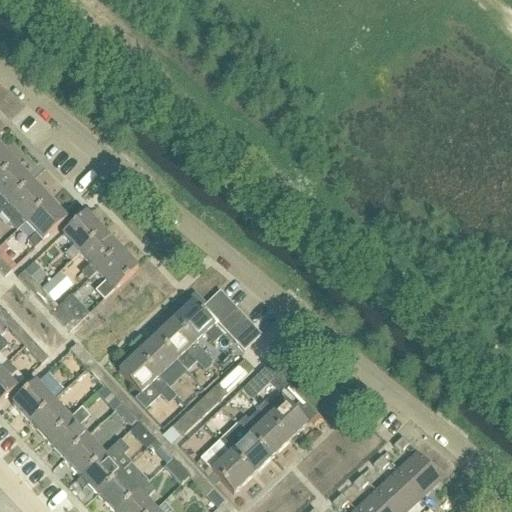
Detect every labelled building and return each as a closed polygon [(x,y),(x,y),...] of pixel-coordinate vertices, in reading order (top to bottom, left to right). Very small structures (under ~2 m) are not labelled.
[(0,183),(15,169),(0,153),(0,183)] [(0,217),(32,188),(15,169),(0,183),(0,201),(0,202),(0,201),(0,217)] [(25,228),(49,206),(32,188),(0,217),(0,218),(15,235),(24,227),(25,228)] [(49,206),(25,228),(35,239),(27,247),(34,254),(42,246),(42,247),(66,224),(49,206)] [(79,259),(102,237),(85,219),(62,241),(72,252),(64,260),(71,267),(79,259)] [(96,277),(119,255),(102,237),(79,259),(89,270),(81,277),(88,285),(96,277)] [(119,255),(96,277),(105,287),(95,296),(103,304),(113,295),(113,296),(137,274),(119,255)] [(18,282),(30,295),(37,289),(36,288),(44,281),(32,268),(18,282)] [(47,313),(54,307),(41,294),(35,300),(47,313)] [(211,321),(228,305),(220,296),(202,312),(211,321)] [(219,330),(236,314),(228,305),(211,321),(219,330)] [(173,326),(195,349),(205,340),(213,348),(221,341),(213,332),(191,308),(173,326)] [(64,331),(70,325),(58,312),(52,318),(64,331)] [(0,325),(7,333),(14,327),(2,314),(0,315),(0,325)] [(227,339),(244,323),(236,314),(219,330),(227,339)] [(235,348),(253,332),(244,323),(227,339),(235,348)] [(214,369),(195,349),(173,326),(155,343),(177,366),(187,356),(206,376),(214,369)] [(24,351),(31,345),(18,331),(11,338),(24,351)] [(253,332),(235,348),(243,357),(261,340),(253,332)] [(155,343),(136,360),(158,383),(177,366),(155,343)] [(41,369),(48,363),(35,350),(29,356),(41,369)] [(87,375),(93,369),(81,355),(74,362),(87,375)] [(169,394),(158,383),(136,360),(118,377),(140,400),(151,390),(169,409),(177,403),(169,394)] [(235,373),(244,383),(253,375),(244,365),(235,373)] [(0,372),(0,407),(16,393),(6,382),(13,376),(5,368),(0,372)] [(269,368),(243,392),(251,401),(257,396),(258,398),(265,391),(270,396),(278,389),(283,395),(289,389),(269,368)] [(235,392),(244,383),(235,373),(226,382),(235,392)] [(104,393),(110,387),(98,374),(92,380),(104,393)] [(226,400),(235,392),(226,382),(217,390),(226,400)] [(29,428),(53,406),(35,387),(12,409),(29,428)] [(217,408),(226,400),(217,390),(208,399),(217,408)] [(121,411),(128,405),(115,392),(108,398),(121,411)] [(208,417),(217,408),(208,399),(198,407),(208,417)] [(264,407),(255,415),(265,425),(287,448),(306,431),(278,401),(267,411),(264,407)] [(46,446),(70,424),(53,406),(29,428),(46,446)] [(199,425),(208,417),(198,407),(189,416),(199,425)] [(138,429),(144,423),(132,410),(126,416),(138,429)] [(70,424),(46,446),(63,464),(87,442),(77,432),(89,421),(82,413),(70,424)] [(190,434),(199,425),(189,416),(180,424),(190,434)] [(265,425),(256,433),(245,422),(236,430),(247,442),(269,465),(287,448),(265,425)] [(180,442),(190,434),(180,424),(171,433),(180,442)] [(154,447),(161,441),(149,428),(142,434),(154,447)] [(218,447),(229,459),(251,482),(269,465),(247,442),(237,452),(226,440),(218,447)] [(104,461),(102,459),(87,442),(63,464),(80,483),(104,461)] [(399,457),(407,449),(401,443),(392,451),(399,457)] [(97,501),(131,469),(122,459),(127,454),(118,444),(102,459),(104,461),(80,483),(97,501)] [(170,464),(172,466),(179,459),(166,446),(159,452),(170,464)] [(233,499),(251,482),(229,459),(219,468),(208,456),(200,464),(211,476),(233,499)] [(394,477),(419,505),(440,485),(415,458),(394,477)] [(378,477),(387,468),(381,462),(372,470),(378,477)] [(176,470),(172,466),(170,464),(162,471),(179,489),(187,482),(189,483),(195,477),(183,464),(176,470)] [(107,511),(121,511),(147,488),(145,486),(146,485),(131,469),(97,501),(107,511)] [(387,511),(411,511),(419,505),(394,477),(373,497),(387,511)] [(357,496),(366,488),(360,481),(351,489),(357,496)] [(206,502),(212,496),(200,482),(193,488),(206,502)] [(151,511),(143,503),(153,494),(147,488),(121,511),(151,511)] [(387,511),(373,497),(356,511),(387,511)] [(334,511),(339,511),(346,506),(340,499),(331,508),(334,511)]
